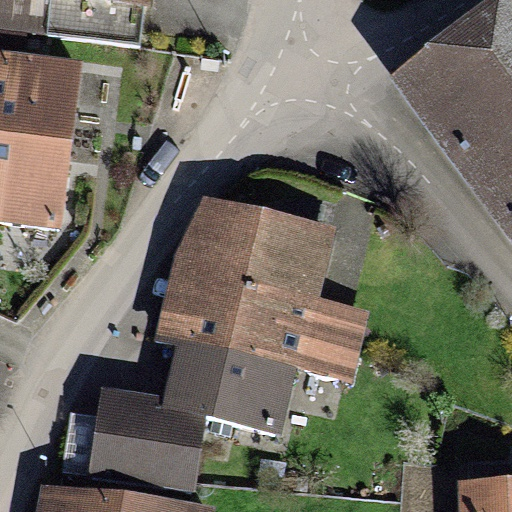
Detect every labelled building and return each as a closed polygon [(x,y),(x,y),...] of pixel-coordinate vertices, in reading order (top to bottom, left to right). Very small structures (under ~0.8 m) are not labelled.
[(511,0),(505,0),(400,80),(511,227),(511,0)] [(121,58),(0,44),(0,215),(101,227),(121,58)] [(199,211),(162,328),(366,360),(374,308),(325,301),(336,232),(199,211)] [(109,394),(95,485),(193,500),(208,406),(239,410),(248,354),(176,343),(167,403),(109,394)] [(511,511),(511,478),(463,482),(464,511),(511,511)] [(172,511),(42,494),(39,511),(172,511)]
